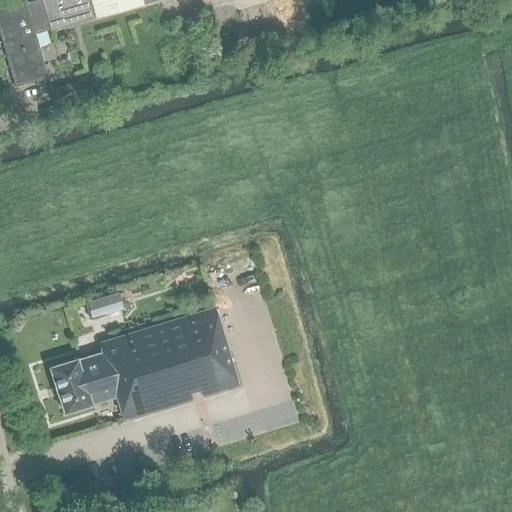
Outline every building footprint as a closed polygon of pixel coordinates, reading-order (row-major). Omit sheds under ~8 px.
[(30,36),(34,35),(34,34),(47,30),(48,31),(156,1),(158,0),(38,0),(25,5),(24,2),(0,8),(0,39),(1,44),(30,36)] [(30,36),(1,44),(13,86),(45,78),(37,45),(32,46),(30,36)] [(49,89),(53,105),(82,97),(78,81),(49,89)] [(117,292),(98,298),(103,315),(122,309),(117,292)] [(208,315),(100,346),(103,354),(94,356),(49,369),(63,414),(116,398),(121,419),(227,386),(208,315)]
